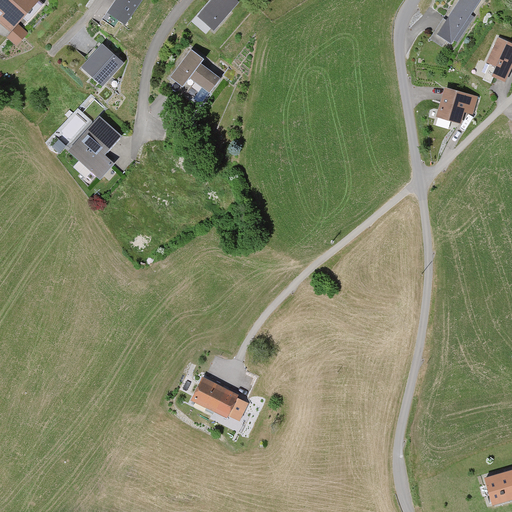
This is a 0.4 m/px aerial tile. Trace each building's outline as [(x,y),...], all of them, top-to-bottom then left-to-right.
[(0,0),(0,26),(9,35),(39,0),(0,0)] [(141,1),(139,0),(117,0),(109,13),(125,24),(141,1)] [(238,2),(235,0),(210,0),(196,17),(213,31),(238,2)] [(454,46),(482,0),(459,0),(446,22),(443,20),(430,40),(443,48),(446,42),(454,46)] [(7,38),(17,46),(27,35),(17,26),(7,38)] [(511,45),(496,39),(486,63),(494,67),(489,79),(504,85),(511,66),(511,45)] [(123,63),(100,44),(79,69),(103,88),(123,63)] [(201,61),(188,51),(167,80),(179,89),(185,80),(207,96),(218,81),(197,66),(201,61)] [(473,117),(478,99),(443,89),(434,119),(460,126),(464,114),(473,117)] [(120,137),(98,117),(83,134),(85,136),(80,142),(77,140),(66,152),(98,180),(113,163),(104,155),(120,137)] [(61,151),(66,144),(59,139),(53,146),(61,151)] [(235,398),(236,394),(199,378),(188,403),(226,419),(227,416),(239,421),(247,403),(235,398)] [(511,497),(511,469),(483,479),(491,504),(511,497)]
